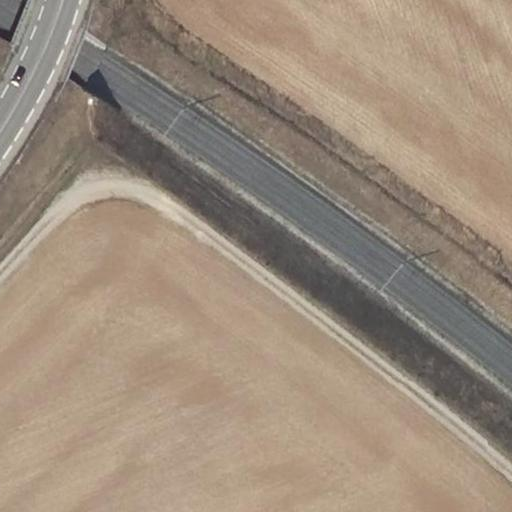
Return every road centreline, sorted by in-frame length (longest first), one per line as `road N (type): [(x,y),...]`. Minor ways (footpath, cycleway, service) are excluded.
road 1 (track): [(511,474),(320,316),(127,184),(66,194),(0,268)]
road 2 (primary): [(64,0),(0,133)]
